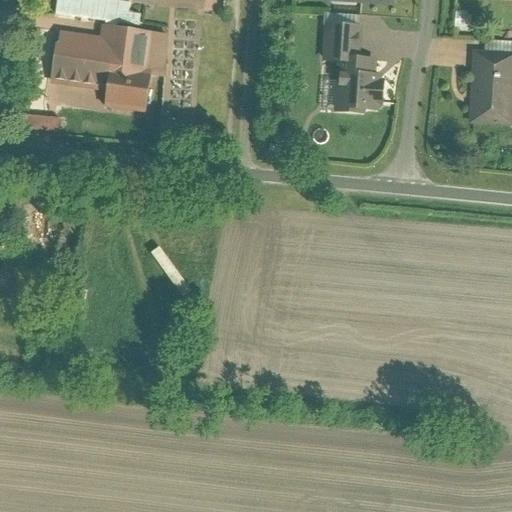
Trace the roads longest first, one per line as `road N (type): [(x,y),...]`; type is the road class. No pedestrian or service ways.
road 1 (tertiary): [(397,191),(0,151)]
road 2 (residential): [(425,0),(397,191)]
